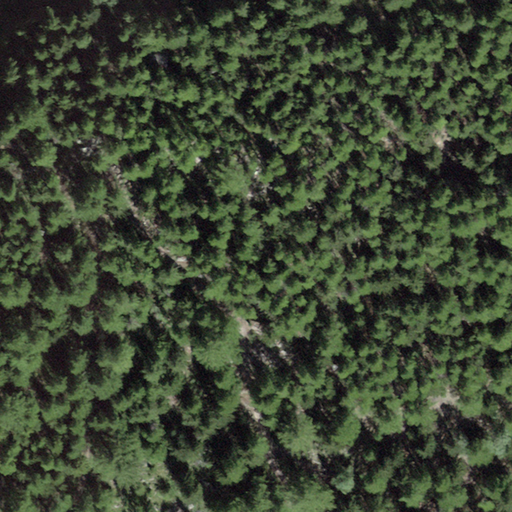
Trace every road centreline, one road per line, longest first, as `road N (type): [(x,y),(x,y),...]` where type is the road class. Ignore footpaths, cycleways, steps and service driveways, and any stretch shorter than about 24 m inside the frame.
road 1 (track): [(291,511),(240,343),(186,274),(116,232)]
road 2 (track): [(70,511),(94,417),(91,330),(99,274),(116,232)]
road 3 (track): [(116,232),(0,159)]
